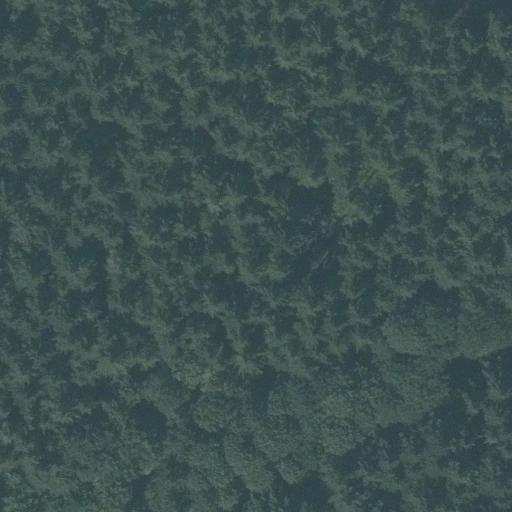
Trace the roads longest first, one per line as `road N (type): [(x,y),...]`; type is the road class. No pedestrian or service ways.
road 1 (track): [(511,321),(198,511)]
road 2 (track): [(217,505),(0,464)]
